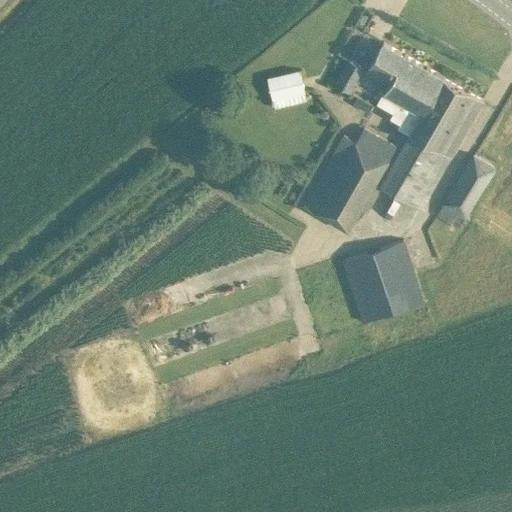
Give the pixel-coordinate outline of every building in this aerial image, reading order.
[(388,84),(384,91),(401,100),(422,64),(382,42),(366,72),(388,84)] [(345,45),(339,54),(347,59),(353,49),(345,45)] [(334,83),(348,92),(362,68),(348,59),(334,83)] [(482,98),(422,64),(401,100),(384,91),(377,102),(393,111),(390,116),(400,122),(398,126),(409,132),(379,184),(420,208),(482,98)] [(275,107),(308,99),(300,71),(268,78),(275,107)] [(344,132),(303,204),(348,229),(361,206),(367,209),(379,187),(372,184),(395,144),(364,127),(356,139),(344,132)] [(436,214),(456,226),(457,227),(461,221),(468,224),(470,220),(464,217),(494,167),(473,153),(436,214)] [(343,259),(363,321),(424,302),(403,239),(343,259)]
